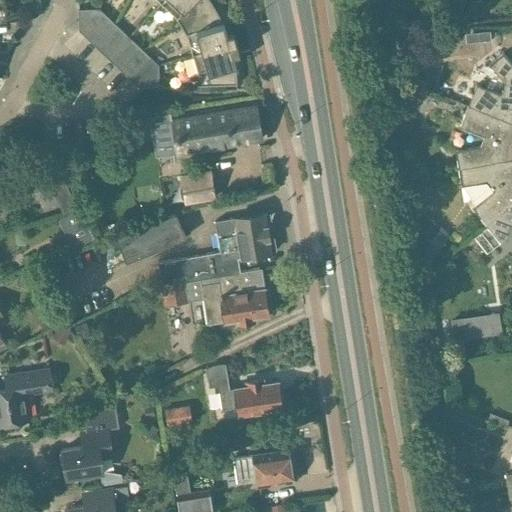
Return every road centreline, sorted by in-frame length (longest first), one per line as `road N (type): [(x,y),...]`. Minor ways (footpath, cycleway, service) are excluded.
road 1 (primary): [(280,0),(367,511)]
road 2 (primary): [(386,511),(300,0)]
road 3 (residential): [(0,120),(59,12),(57,0)]
